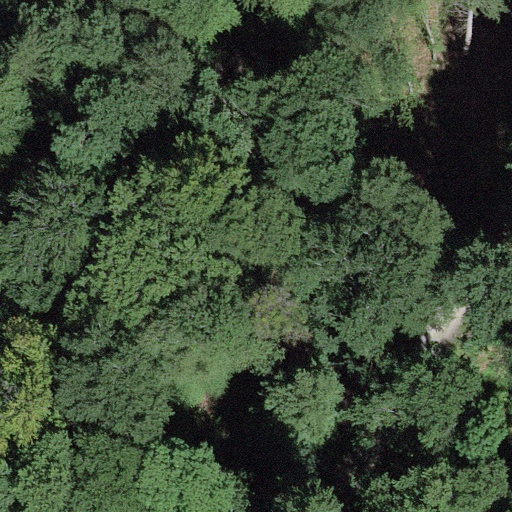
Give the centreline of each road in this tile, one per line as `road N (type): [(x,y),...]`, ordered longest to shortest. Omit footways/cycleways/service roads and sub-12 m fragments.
road 1 (track): [(242,511),(251,78),(221,0)]
road 2 (track): [(345,511),(511,302)]
